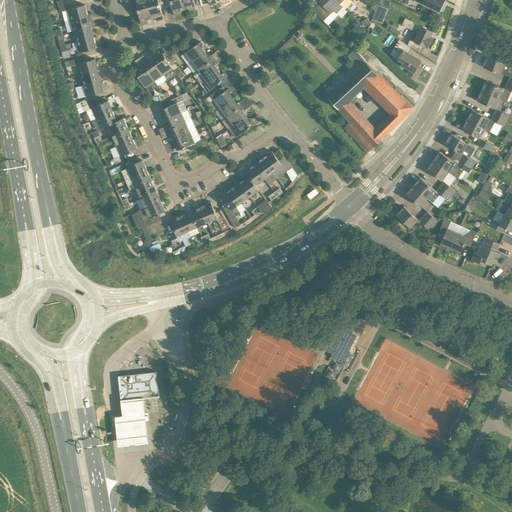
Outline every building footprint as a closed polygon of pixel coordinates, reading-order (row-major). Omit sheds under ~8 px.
[(165,4),(163,0),(149,0),(146,1),(151,19),(155,17),(156,21),(163,19),(160,5),(165,4)] [(184,9),(181,0),(163,0),(165,4),(170,2),(174,16),(181,14),(180,11),(184,9)] [(181,0),(184,9),(188,8),(189,12),(196,10),(193,0),(181,0)] [(343,7),(335,0),(316,0),(320,3),(313,10),(324,21),(333,11),(337,14),(343,7)] [(349,0),(335,0),(343,7),(345,9),(352,2),(350,0),(349,0)] [(443,4),(442,4),(444,0),(412,0),(439,13),(440,11),(441,11),(442,8),(442,6),(443,4)] [(151,19),(146,1),(135,4),(141,25),(148,23),(147,20),(151,19)] [(384,23),(390,7),(380,3),(374,19),(384,23)] [(88,16),(85,5),(68,10),(71,21),(88,16)] [(91,26),(88,16),(71,21),(74,31),(91,26)] [(371,23),(367,18),(361,22),(365,27),(371,23)] [(433,32),(412,22),(405,18),(402,26),(414,32),(411,40),(415,41),(415,42),(427,48),(432,38),(430,37),(433,32)] [(356,20),(352,24),(357,28),(360,25),(356,20)] [(94,37),(91,26),(74,31),(77,42),(94,37)] [(401,32),(392,26),(388,31),(387,32),(396,38),(401,32)] [(299,31),(295,35),(299,39),(303,35),(299,31)] [(66,45),(64,40),(63,34),(57,36),(59,41),(60,47),(66,45)] [(97,48),(94,37),(77,42),(80,53),(97,48)] [(418,67),(421,61),(406,53),(410,47),(399,40),(394,49),(402,54),(398,60),(403,63),(402,65),(410,70),(408,73),(417,78),(422,69),(418,67)] [(192,62),(205,52),(202,48),(204,46),(201,42),(186,52),(192,62)] [(199,70),(214,60),(211,56),(208,57),(205,52),(192,62),(188,65),(194,74),(199,70)] [(351,60),(356,55),(353,52),(348,57),(351,60)] [(483,68),(510,77),(510,78),(511,78),(511,75),(507,73),(511,61),(499,52),(496,60),(487,57),(483,68)] [(181,71),(175,63),(172,60),(168,62),(162,53),(158,57),(159,59),(155,62),(163,75),(167,81),(177,74),(181,71)] [(98,70),(95,59),(77,64),(80,75),(98,70)] [(205,79),(218,70),(215,65),(217,64),(214,60),(199,70),(194,74),(193,75),(199,83),(200,83),(205,79)] [(163,75),(155,62),(150,65),(148,63),(144,66),(154,81),(163,75)] [(329,99),(346,118),(339,123),(368,153),(413,109),(367,64),(329,99)] [(145,87),(154,81),(144,66),(140,69),(141,71),(136,74),(145,87)] [(101,81),(98,70),(80,75),(83,86),(101,81)] [(217,90),(215,86),(227,78),(223,73),(221,75),(218,70),(205,79),(200,83),(205,90),(202,92),(204,94),(202,95),(205,99),(217,90)] [(86,97),(104,92),(101,81),(83,86),(86,97)] [(507,102),(511,92),(511,85),(507,84),(505,89),(503,89),(503,88),(486,81),(482,91),(499,99),(505,101),(507,102)] [(221,108),(233,99),(230,94),(232,93),(229,88),(220,95),(217,90),(205,99),(208,103),(209,103),(215,112),(221,108)] [(505,101),(499,99),(482,91),(477,101),(496,110),(494,115),(507,121),(511,123),(511,120),(511,116),(500,111),(505,101)] [(227,117),(242,106),(239,102),(237,104),(233,99),(221,108),(215,112),(222,121),(227,117)] [(96,119),(113,111),(108,101),(92,108),(96,119)] [(167,119),(182,113),(177,103),(160,110),(163,115),(165,114),(167,119)] [(78,115),(84,112),(90,109),(88,105),(82,107),(76,110),(78,115)] [(246,117),(243,112),(245,111),(242,106),(227,117),(222,121),(229,129),(233,126),(234,126),(246,117)] [(504,127),(507,121),(494,115),(491,120),(473,110),(467,120),(484,129),(489,132),(495,123),(504,127)] [(117,121),(113,111),(96,119),(101,129),(107,126),(117,121)] [(170,130),(186,123),(182,113),(167,119),(170,125),(167,126),(170,130)] [(246,117),(234,126),(237,130),(232,134),(235,139),(255,124),(252,120),(249,121),(246,117)] [(112,136),(128,129),(123,118),(117,121),(107,126),(112,136)] [(479,139),(484,129),(467,120),(462,130),(479,139)] [(176,139),(191,133),(186,123),(170,130),(172,135),(174,134),(176,139)] [(116,146),(133,139),(128,129),(112,136),(116,146)] [(179,151),(188,146),(191,151),(199,147),(204,144),(202,140),(201,140),(196,130),(191,133),(176,139),(179,144),(176,146),(179,151)] [(102,141),(100,136),(97,131),(92,133),(96,143),(102,141)] [(461,153),(467,144),(451,134),(445,144),(456,151),(453,156),(472,168),(475,162),(463,154),(463,155),(461,153)] [(226,145),(221,135),(216,138),(221,147),(226,145)] [(121,157),(137,149),(133,139),(116,146),(121,157)] [(491,151),(494,146),(481,139),(478,145),(491,151)] [(272,151),(263,158),(277,178),(293,167),(279,149),(273,154),(272,151)] [(468,173),(472,168),(453,156),(450,160),(440,152),(433,161),(449,172),(458,179),(464,170),(468,173)] [(509,165),(511,160),(511,154),(508,152),(503,161),(509,165)] [(268,185),(277,178),(263,158),(254,165),(264,179),(268,185)] [(131,178),(147,171),(142,160),(126,168),(131,178)] [(442,181),(449,172),(433,161),(427,170),(442,181)] [(264,179),(254,165),(245,171),(248,176),(255,186),(255,185),(264,179)] [(135,188),(152,181),(147,171),(131,178),(135,188)] [(486,178),(481,175),(477,180),(482,184),(486,178)] [(248,176),(239,183),(250,197),(259,191),(255,185),(255,186),(248,176)] [(435,190),(420,178),(413,187),(427,199),(435,190)] [(488,191),(494,181),(489,178),(482,188),(488,191)] [(140,198),(156,191),(152,181),(135,188),(140,198)] [(456,191),(444,182),(440,187),(452,196),(456,191)] [(250,197),(239,183),(230,189),(241,204),(250,197)] [(427,199),(413,187),(406,195),(420,207),(427,199)] [(452,196),(440,187),(436,192),(448,201),(452,196)] [(283,193),(280,188),(274,193),(277,197),(283,193)] [(241,204),(230,189),(221,196),(228,205),(223,208),(235,228),(240,225),(235,217),(240,213),(245,210),(241,204)] [(318,193),(317,192),(315,190),(315,189),(307,195),(310,199),(318,193)] [(487,202),(491,194),(482,189),(477,197),(487,202)] [(161,201),(156,191),(140,198),(145,208),(161,201)] [(271,201),(277,197),(274,193),(268,197),(271,201)] [(262,214),(271,207),(266,200),(257,207),(257,208),(257,207),(260,211),(260,212),(262,214)] [(145,226),(161,219),(159,214),(165,211),(161,201),(145,208),(139,211),(143,221),(145,226)] [(511,219),(511,207),(509,205),(502,201),(500,205),(507,209),(504,214),(511,219)] [(218,218),(211,202),(200,207),(208,223),(218,218)] [(208,223),(200,207),(190,211),(197,227),(208,223)] [(257,207),(257,208),(252,211),(255,216),(260,212),(260,211),(257,207)] [(418,220),(404,207),(396,215),(410,228),(418,220)] [(197,227),(190,211),(180,216),(187,232),(197,227)] [(438,222),(428,212),(423,217),(434,227),(438,222)] [(511,232),(511,219),(504,214),(498,224),(493,221),(490,226),(502,233),(505,228),(511,232)] [(187,232),(180,216),(170,220),(177,237),(187,232)] [(434,227),(423,217),(419,221),(430,231),(434,227)] [(161,219),(145,226),(149,237),(166,230),(161,219)] [(450,250),(457,233),(448,229),(451,222),(445,219),(439,232),(444,235),(439,246),(450,250)] [(470,246),(476,233),(470,230),(467,237),(457,233),(450,250),(460,255),(465,244),(470,246)] [(511,237),(506,235),(503,239),(511,243),(511,237)] [(148,252),(152,240),(146,238),(142,249),(148,252)] [(191,244),(189,238),(183,240),(186,246),(191,244)] [(500,244),(485,238),(481,245),(480,246),(478,252),(475,251),(471,260),(479,264),(481,261),(491,265),(493,261),(497,262),(500,254),(496,252),(500,244)] [(153,255),(156,253),(158,256),(164,253),(158,240),(152,243),(153,246),(149,248),(153,255)] [(341,364),(357,336),(352,333),(353,331),(344,327),(345,324),(338,320),(333,329),(331,328),(320,348),(332,355),(330,358),(341,364)] [(118,376),(121,402),(152,398),(159,398),(156,372),(149,373),(118,376)] [(122,417),(114,418),(117,448),(148,445),(143,397),(121,399),(122,417)]
